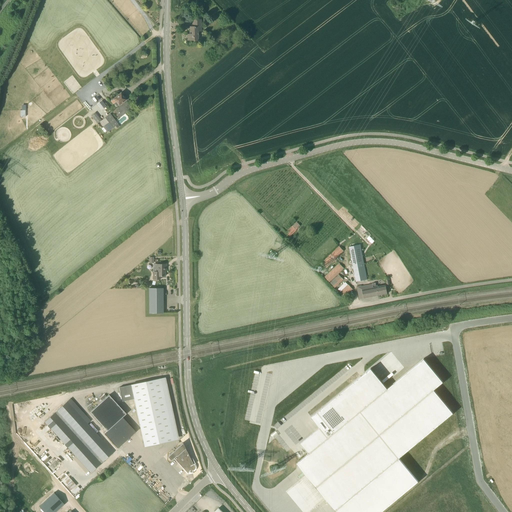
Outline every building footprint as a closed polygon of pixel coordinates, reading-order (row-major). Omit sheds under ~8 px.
[(198,40),(198,31),(198,20),(193,20),(193,27),(190,27),(190,32),(192,31),(192,34),(188,34),(188,40),(198,40)] [(117,107),(122,103),(126,99),(121,93),(117,96),(111,101),(113,104),(114,103),(117,107)] [(91,116),(97,123),(101,120),(95,113),(91,116)] [(108,132),(115,126),(117,128),(120,126),(118,124),(110,114),(100,122),(108,132)] [(297,230),(301,226),(297,222),(293,226),(286,232),(291,236),(297,230)] [(349,247),(356,282),(367,279),(360,245),(349,247)] [(327,268),(344,251),(343,250),(339,246),(322,263),(327,268)] [(330,282),(344,268),(339,263),(325,277),(330,282)] [(157,264),(157,271),(153,271),(153,280),(160,280),(160,276),(165,276),(165,270),(166,270),(166,264),(157,264)] [(335,288),(344,280),(339,275),(330,283),(335,288)] [(376,286),(376,283),(357,286),(359,299),(364,298),(388,294),(386,285),(378,287),(378,285),(376,286)] [(344,297),(353,289),(348,285),(340,293),(344,297)] [(149,313),(163,313),(163,288),(149,288),(149,313)] [(297,464),(337,511),(380,511),(419,481),(399,457),(454,412),(434,389),(443,381),(424,358),(388,388),(371,368),(311,417),(320,428),(301,443),(309,453),(297,464)] [(144,447),(179,439),(165,377),(130,385),(119,387),(122,401),(133,398),(144,447)] [(90,412),(107,430),(122,417),(126,414),(109,395),(90,412)] [(101,463),(75,435),(78,433),(103,461),(113,452),(67,401),(57,410),(74,430),(72,432),(55,413),(45,422),(91,473),(101,463)] [(118,448),(136,432),(122,417),(107,430),(104,433),(118,448)] [(183,443),(179,446),(168,457),(171,460),(174,458),(188,474),(187,475),(189,472),(193,473),(193,471),(194,470),(195,469),(195,468),(195,467),(195,466),(194,464),(195,464),(192,457),(191,459),(183,443)] [(54,493),(39,506),(44,511),(54,511),(64,504),(54,493)]
